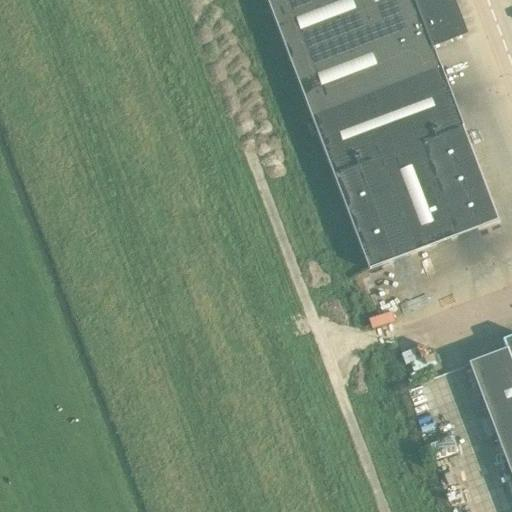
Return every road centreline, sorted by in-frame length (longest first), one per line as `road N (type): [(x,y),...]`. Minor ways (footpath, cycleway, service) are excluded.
road 1 (track): [(194,0),(327,356)]
road 2 (track): [(327,356),(384,511)]
